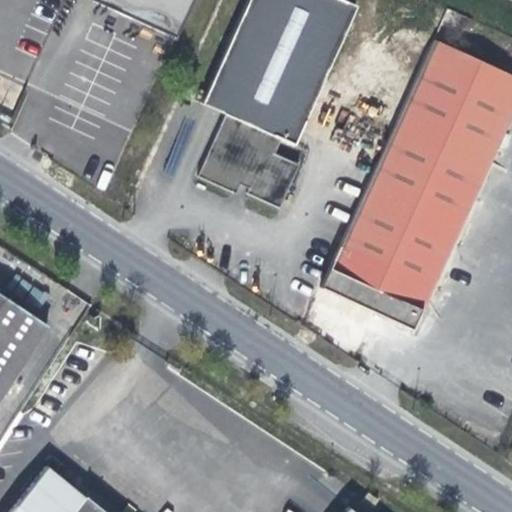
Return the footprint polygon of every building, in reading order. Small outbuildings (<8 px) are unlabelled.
[(180,0),(85,0),(166,35),(180,0)] [(287,137),(344,0),(236,0),(195,99),(219,109),(194,169),(231,186),(235,178),(239,179),(244,181),(242,185),(275,199),(292,156),(267,145),(273,131),(287,137)] [(511,77),(430,39),(346,215),(363,223),(351,249),(388,268),(375,295),(415,314),(511,108),(511,77)] [(363,223),(346,215),(321,268),(375,295),(388,268),(351,249),(363,223)] [(0,382),(41,319),(0,292),(0,382)] [(335,511),(112,511),(86,490),(85,491),(68,476),(46,459),(1,511),(353,511),(342,503),(335,511)]
